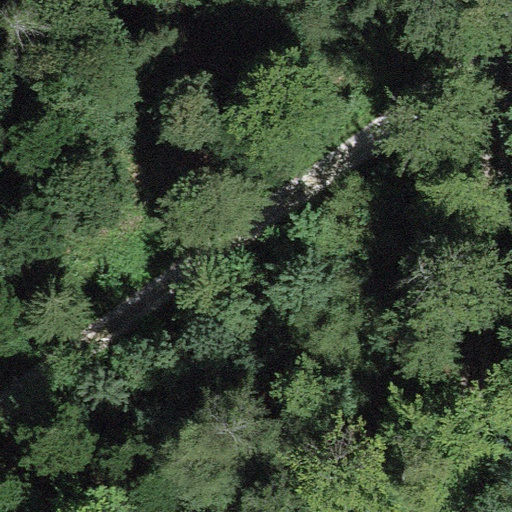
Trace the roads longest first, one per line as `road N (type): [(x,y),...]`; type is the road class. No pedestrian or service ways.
road 1 (track): [(0,401),(256,208),(511,41)]
road 2 (track): [(448,511),(477,329),(511,0)]
